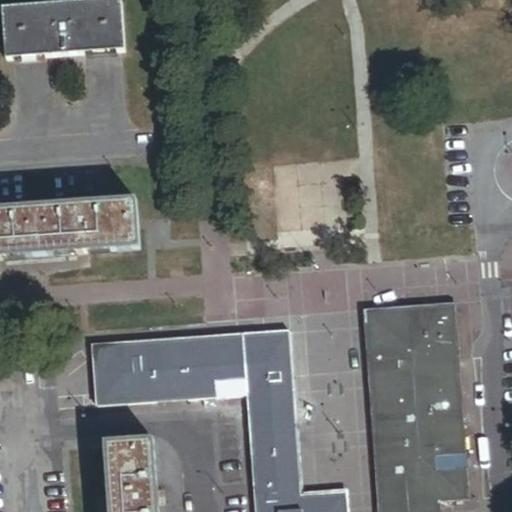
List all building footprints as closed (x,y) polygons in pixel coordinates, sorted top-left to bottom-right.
[(4,14),(8,65),(125,55),(121,5),(4,14)] [(0,263),(140,254),(137,205),(86,208),(86,203),(73,204),(73,209),(2,214),(1,209),(0,209),(0,263)] [(365,313),(368,357),(370,391),(376,477),(378,511),(440,511),(440,505),(469,503),(455,307),(365,313)] [(290,334),(93,348),(97,411),(247,400),(255,511),(347,511),(346,495),(302,498),(290,334)] [(107,448),(111,511),(158,511),(158,508),(163,508),(162,494),(157,495),(154,445),(107,448)]
